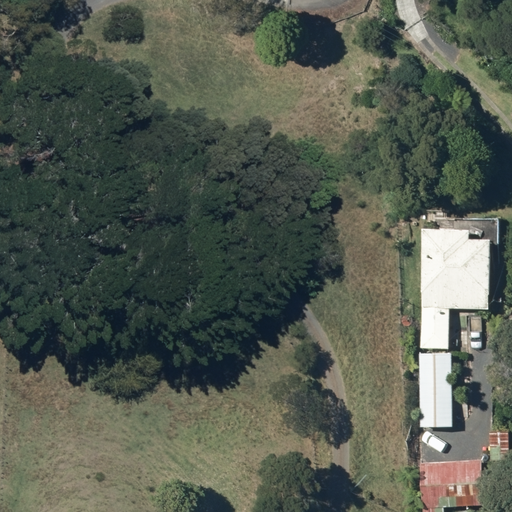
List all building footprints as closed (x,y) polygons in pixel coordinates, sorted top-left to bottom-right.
[(425,228),(423,306),(492,307),(493,237),(472,237),(472,229),(425,228)] [(422,346),(451,348),(452,309),(423,309),(422,346)] [(422,352),(423,429),(456,428),(455,352),(422,352)] [(488,419),(491,461),(511,459),(511,447),(510,418),(488,419)] [(423,463),(424,511),(446,511),(446,507),(486,505),(484,461),(423,463)]
